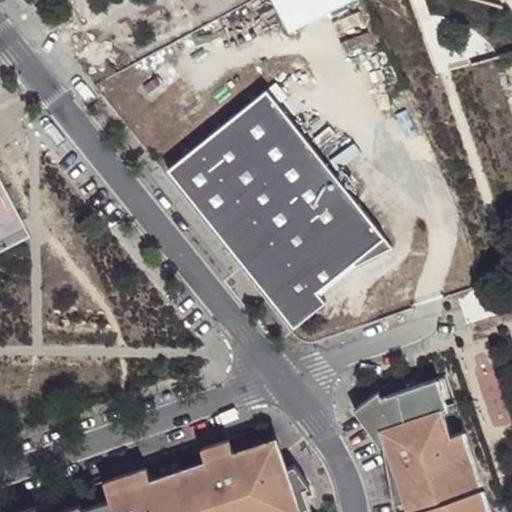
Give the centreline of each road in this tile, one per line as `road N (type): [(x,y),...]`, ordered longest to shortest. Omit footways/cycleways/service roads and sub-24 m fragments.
road 1 (residential): [(0,33),(281,381)]
road 2 (residential): [(0,477),(281,381)]
road 3 (residential): [(281,381),(410,334),(430,300)]
road 4 (residential): [(281,381),(322,431),(357,511)]
